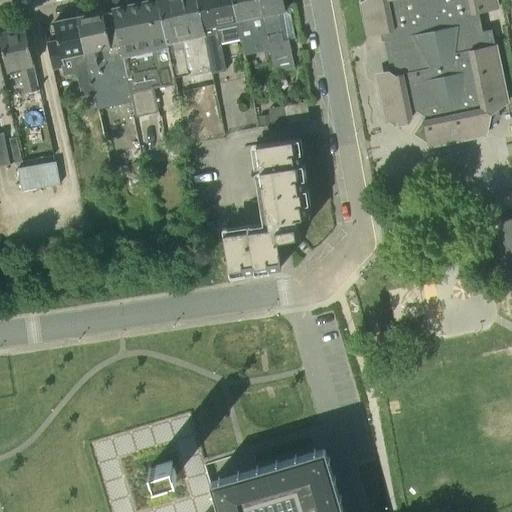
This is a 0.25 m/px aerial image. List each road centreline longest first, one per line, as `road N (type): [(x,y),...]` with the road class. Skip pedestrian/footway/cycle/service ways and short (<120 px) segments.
road 1 (residential): [(0,337),(315,288),(341,270),(361,214),(317,0)]
road 2 (unknown): [(341,270),(383,412)]
